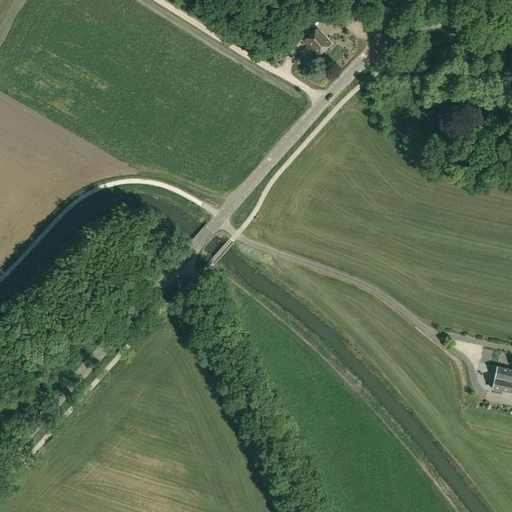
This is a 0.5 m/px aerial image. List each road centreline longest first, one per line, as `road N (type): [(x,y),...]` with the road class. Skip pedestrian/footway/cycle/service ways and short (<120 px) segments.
road 1 (tertiary): [(0,465),(220,219)]
road 2 (track): [(196,278),(308,511)]
road 3 (tertiary): [(220,219),(379,48)]
road 4 (tertiary): [(379,48),(511,9)]
